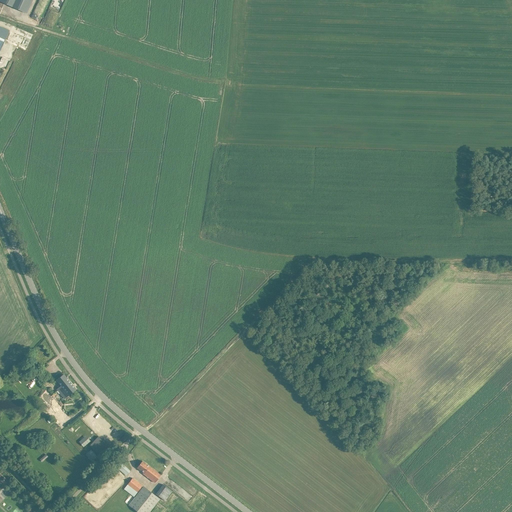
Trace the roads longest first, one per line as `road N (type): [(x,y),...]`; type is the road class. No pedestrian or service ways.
road 1 (track): [(511,260),(315,259),(139,429)]
road 2 (tertiary): [(139,429),(54,336),(0,212)]
road 3 (tertiary): [(246,511),(139,429)]
